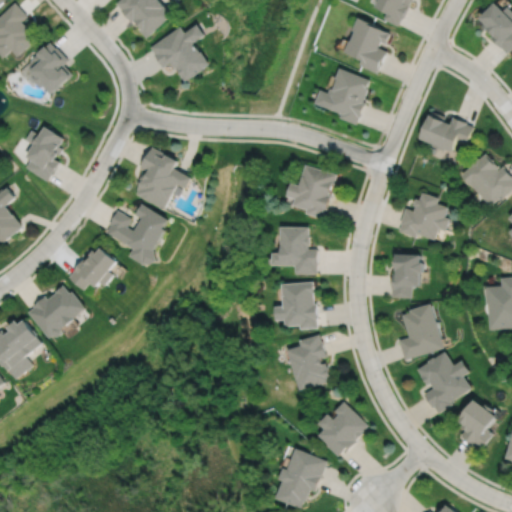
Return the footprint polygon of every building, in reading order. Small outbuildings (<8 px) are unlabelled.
[(121,0),(119,2),(125,8),(124,9),(135,21),(137,19),(144,27),(142,29),(149,36),(172,14),(158,0),(121,0)] [(378,0),(375,5),(387,11),(384,18),(399,25),(402,19),(403,19),(412,0),(378,0)] [(17,1),(0,16),(0,50),(5,57),(13,49),(18,55),(24,50),(25,50),(32,44),(32,43),(38,37),(32,31),(34,30),(28,23),(28,24),(24,20),(30,15),(17,1)] [(497,2),(481,17),(487,22),(484,25),(489,30),(490,29),(495,34),(492,36),(503,47),(504,47),(509,52),(511,49),(511,9),(509,6),(505,10),(497,2)] [(358,16),(352,29),(355,30),(350,40),(349,40),(345,51),(362,59),(360,64),(378,72),(381,65),(382,65),(389,51),(379,46),(382,40),(387,43),(392,32),(379,27),(379,26),(358,16)] [(181,25),(151,46),(155,52),(154,53),(163,66),(171,61),(175,67),(182,77),(183,77),(185,80),(194,74),(194,75),(203,69),(202,68),(210,63),(202,51),(201,51),(194,42),(205,34),(198,23),(185,31),(181,25)] [(52,41),(35,58),(40,64),(34,70),(38,74),(33,78),(42,87),(46,83),(56,94),(76,76),(75,75),(76,74),(67,64),(71,59),(59,46),(58,47),(52,41)] [(339,67),(335,77),(336,78),(332,88),(330,87),(328,92),(320,89),(315,102),(341,113),(340,117),(357,124),(360,116),(361,117),(367,102),(364,101),(369,88),(367,87),(370,79),(339,67)] [(432,111),(430,115),(430,114),(420,138),(433,143),(432,145),(444,150),(445,148),(453,151),(457,141),(467,144),(474,126),(467,123),(468,122),(453,116),(450,123),(444,121),(446,116),(432,111)] [(49,126),(43,135),(34,129),(27,139),(37,145),(30,156),(33,158),(28,166),(50,180),(53,174),(54,175),(63,162),(59,159),(65,148),(63,147),(63,146),(62,145),(67,137),(49,126)] [(156,146),(152,155),(150,154),(143,167),(151,171),(148,175),(145,174),(141,181),(143,182),(139,188),(141,189),(139,193),(144,196),(144,197),(155,203),(155,202),(169,209),(174,199),(175,200),(179,192),(181,190),(176,187),(178,184),(186,188),(192,178),(175,168),(178,162),(168,156),(170,154),(156,146)] [(487,153),(480,159),(479,158),(471,164),(472,165),(462,175),(470,185),(471,184),(491,206),(501,197),(503,199),(511,191),(511,174),(504,165),(499,170),(498,169),(500,166),(493,159),(492,159),(487,153)] [(307,164),(300,185),(292,183),(288,196),(297,199),(295,205),(308,209),(307,213),(324,218),(327,210),(328,211),(333,196),(330,195),(334,183),(335,184),(338,174),(307,164)] [(0,241),(3,245),(27,227),(17,215),(16,215),(9,206),(19,198),(11,187),(0,195),(0,241)] [(423,192),(420,200),(417,198),(414,205),(417,206),(415,211),(407,208),(401,223),(403,223),(400,231),(416,236),(417,233),(435,239),(439,228),(446,230),(450,219),(445,217),(448,207),(437,203),(439,198),(423,192)] [(137,248),(134,254),(145,260),(158,256),(157,248),(174,220),(145,203),(138,214),(145,218),(138,231),(130,226),(135,218),(120,209),(111,224),(113,224),(109,231),(137,248)] [(284,222),(283,248),(275,248),(275,261),(298,261),(298,270),(318,271),(319,249),(309,248),(310,227),(307,227),(307,223),(284,222)] [(86,259),(71,276),(85,287),(92,278),(98,283),(102,278),(106,282),(115,270),(112,268),(119,259),(106,249),(102,254),(97,250),(92,256),(94,257),(90,262),(86,259)] [(396,255),(395,271),(397,271),(397,274),(393,274),(392,289),(393,289),(393,296),(412,297),(412,287),(420,287),(420,274),(423,274),(423,264),(421,263),(421,256),(396,255)] [(511,277),(502,278),(503,286),(488,287),(488,289),(486,289),(488,304),(489,304),(491,326),(511,324),(511,277)] [(284,280),(286,302),(277,302),(278,316),(287,315),(287,323),(302,321),(302,326),(320,325),(319,316),(321,316),(320,300),(317,301),(316,291),(317,291),(316,278),(284,280)] [(48,296),(37,305),(36,304),(29,309),(50,334),(53,331),(58,332),(62,329),(62,324),(65,322),(65,323),(76,314),(75,313),(87,303),(73,287),(71,290),(67,285),(59,292),(51,300),(48,296)] [(431,304),(411,310),(411,312),(404,314),(410,334),(399,338),(405,357),(444,345),(431,304)] [(0,359),(2,362),(4,361),(15,376),(33,362),(26,353),(44,339),(25,315),(19,320),(16,316),(8,322),(11,326),(6,331),(3,327),(0,329),(0,359)] [(322,331),(301,337),(303,342),(289,346),(301,387),(333,378),(332,374),(333,374),(330,364),(329,364),(328,360),(325,361),(323,355),(330,353),(325,338),(324,338),(322,331)] [(418,366),(423,373),(422,373),(427,382),(431,380),(435,386),(425,392),(434,406),(435,405),(440,411),(454,402),(452,399),(472,385),(462,370),(460,371),(455,364),(456,363),(446,348),(435,355),(434,354),(429,358),(429,359),(418,366)] [(475,396),(467,406),(466,406),(460,414),(461,415),(460,417),(466,421),(463,425),(467,428),(462,434),(475,443),(475,442),(482,447),(494,431),(488,426),(498,413),(493,409),(494,407),(486,401),(485,403),(475,396)] [(330,410),(321,420),(327,426),(321,432),(330,441),(329,443),(341,454),(345,449),(347,451),(359,439),(358,437),(371,423),(346,398),(338,407),(341,411),(336,416),(330,410)] [(299,445),(290,466),(286,465),(281,476),(285,477),(278,495),(303,506),(306,499),(308,500),(313,487),(319,490),(326,473),(324,473),(330,458),(299,445)] [(458,511),(447,502),(438,511),(433,511),(430,509),(427,511),(458,511)]
